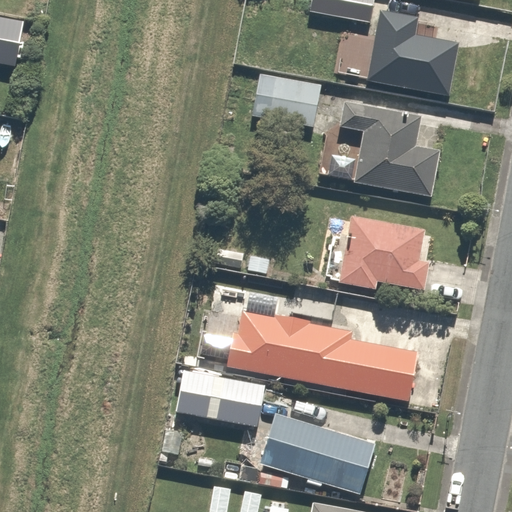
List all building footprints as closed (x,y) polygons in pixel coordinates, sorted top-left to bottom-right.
[(375,0),(308,0),(306,13),(371,25),(375,0)] [(416,20),(378,12),(365,82),(447,98),(457,46),(413,37),(416,20)] [(323,84),(242,75),(239,101),(251,102),(249,120),(318,128),(323,84)] [(414,148),(419,118),(343,104),(339,129),(361,133),(352,184),(429,199),(438,153),(414,148)] [(417,262),(422,234),(350,221),(339,285),(373,291),(374,284),(423,292),(428,264),(417,262)] [(272,257),(245,254),(243,271),(270,274),(272,257)] [(261,386),(213,377),(208,404),(257,412),(261,386)] [(186,413),(166,411),(163,432),(184,435),(186,413)] [(357,497),(373,442),(272,412),(256,467),(357,497)]
